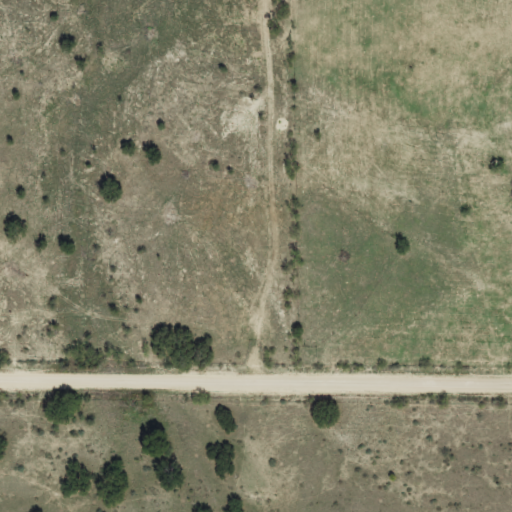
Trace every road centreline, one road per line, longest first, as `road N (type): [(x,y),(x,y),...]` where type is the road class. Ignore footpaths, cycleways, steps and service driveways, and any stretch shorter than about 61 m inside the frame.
road 1 (residential): [(511,373),(0,371)]
road 2 (residential): [(508,373),(511,107)]
